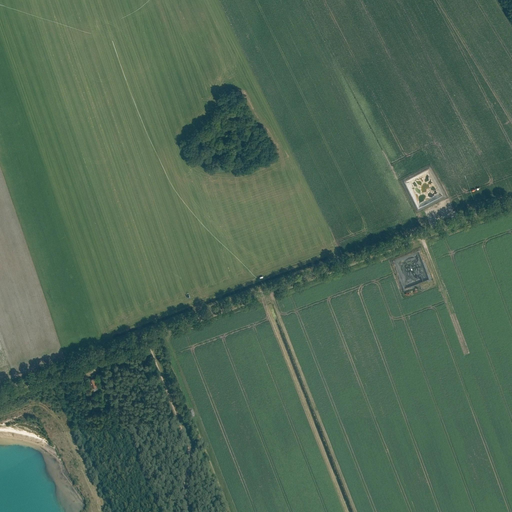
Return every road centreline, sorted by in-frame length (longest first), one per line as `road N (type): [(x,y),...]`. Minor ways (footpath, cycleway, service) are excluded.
road 1 (unclassified): [(0,389),(511,199)]
road 2 (track): [(258,293),(344,511)]
